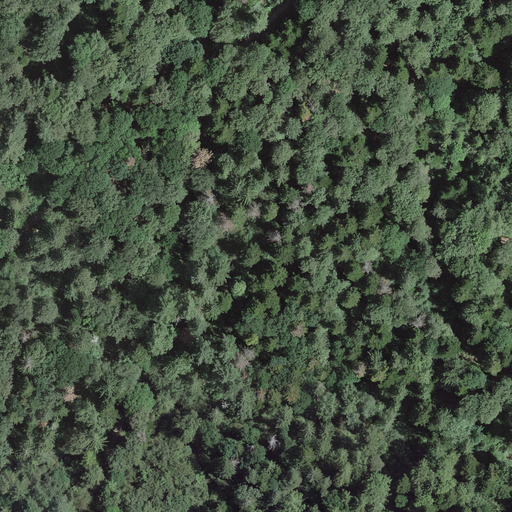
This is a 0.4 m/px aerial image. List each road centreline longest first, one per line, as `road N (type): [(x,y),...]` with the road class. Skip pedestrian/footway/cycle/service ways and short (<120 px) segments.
road 1 (track): [(287,0),(255,26),(187,154),(81,511)]
road 2 (track): [(255,26),(0,244)]
road 3 (track): [(511,154),(409,67)]
